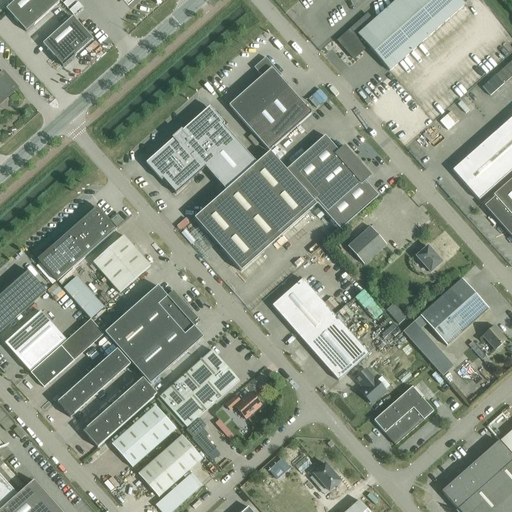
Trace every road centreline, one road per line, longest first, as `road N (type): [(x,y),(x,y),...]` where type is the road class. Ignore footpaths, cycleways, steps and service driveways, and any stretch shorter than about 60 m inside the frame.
road 1 (unclassified): [(511,293),(257,0)]
road 2 (unclassified): [(63,118),(313,408)]
road 3 (tertiary): [(63,118),(193,0)]
road 4 (unclassified): [(388,490),(511,379)]
road 5 (unclassified): [(111,511),(0,388)]
road 6 (unclassified): [(313,408),(196,511)]
